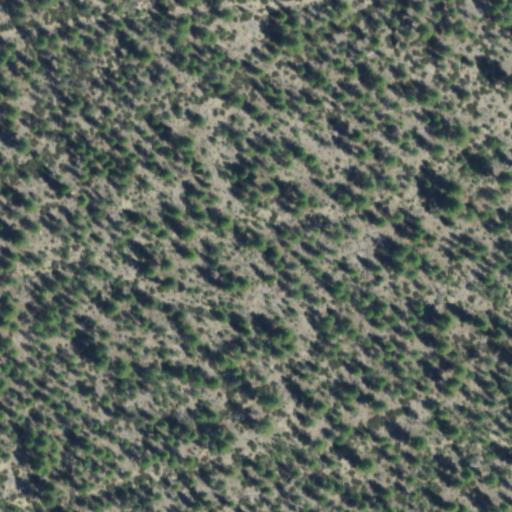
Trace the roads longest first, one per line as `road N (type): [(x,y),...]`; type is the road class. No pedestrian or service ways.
road 1 (track): [(511,438),(417,419),(329,425),(177,481),(62,494),(19,511),(91,48),(167,30),(333,29),(417,0)]
road 2 (track): [(0,249),(197,246),(511,184)]
